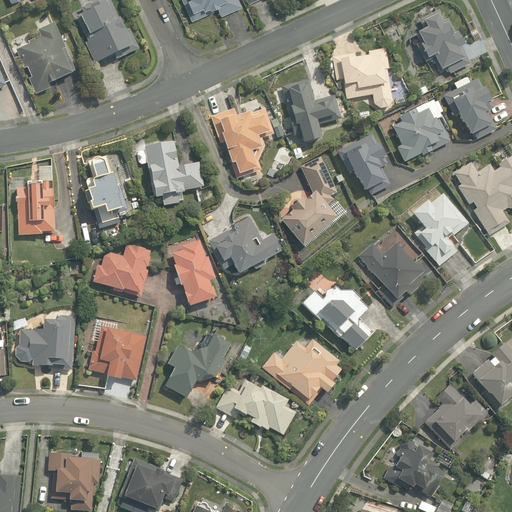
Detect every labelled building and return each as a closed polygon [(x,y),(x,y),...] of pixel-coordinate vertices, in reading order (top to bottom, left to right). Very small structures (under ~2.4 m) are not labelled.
[(106,0),(75,13),(78,19),(98,66),(139,49),(128,22),(119,26),(108,0),(106,0)] [(183,0),(181,1),(191,25),(219,13),(222,19),(243,10),(238,0),(183,0)] [(455,35),(447,17),(444,10),(422,20),(426,30),(420,33),(425,45),(420,47),(427,62),(435,58),(443,74),(450,71),(451,74),(470,66),(462,49),(465,47),(459,33),(455,35)] [(32,48),(19,53),(36,95),(52,89),(51,86),(76,76),(54,24),(27,36),(32,48)] [(369,51),(369,57),(334,62),(336,82),(343,81),(346,102),(374,98),(375,110),(395,107),(387,49),(369,51)] [(479,76),(443,94),(454,118),(459,115),(473,143),(494,133),(486,117),(497,112),(479,76)] [(309,82),(282,89),(293,137),(302,135),(305,148),(324,143),(318,122),(341,116),(337,97),(314,103),(309,82)] [(403,125),(394,129),(401,146),(397,148),(403,164),(451,144),(434,103),(400,117),(403,125)] [(233,109),(209,117),(219,146),(224,144),(232,168),(235,166),(239,176),(260,169),(256,156),(265,153),(260,139),(273,134),(264,108),(236,118),(233,109)] [(360,143),(339,153),(336,154),(346,176),(353,172),(365,198),(389,187),(381,169),(390,165),(373,128),(357,136),(360,143)] [(174,142),(146,148),(145,148),(158,201),(186,195),(185,193),(206,188),(200,163),(180,167),(174,142)] [(461,187),(458,188),(469,206),(473,204),(476,210),(473,211),(487,236),(508,224),(501,212),(507,209),(510,214),(511,212),(511,157),(507,148),(473,168),(471,165),(454,174),(461,187)] [(84,182),(88,194),(95,215),(107,210),(110,218),(129,211),(108,155),(88,162),(94,178),(84,182)] [(323,157),(301,169),(314,196),(281,223),(303,250),(339,220),(327,205),(340,194),(323,157)] [(28,187),(16,188),(19,237),(56,234),(53,181),(28,183),(28,187)] [(442,193),(414,214),(423,225),(412,233),(438,268),(457,253),(448,242),(468,227),(442,193)] [(233,229),(210,243),(224,267),(232,261),(241,276),(283,252),(272,232),(260,239),(246,215),(230,224),(233,229)] [(177,265),(174,266),(190,309),(219,298),(212,281),(217,279),(201,239),(171,250),(177,265)] [(97,264),(92,285),(141,297),(152,252),(127,246),(124,257),(105,252),(102,265),(97,264)] [(373,246),(357,261),(376,281),(370,287),(391,308),(425,276),(397,246),(384,258),(373,246)] [(313,290),(298,305),(321,329),(325,325),(353,354),(373,335),(360,321),(369,313),(347,290),(342,295),(335,287),(322,300),(313,290)] [(75,319),(60,317),(59,323),(43,322),(42,330),(20,327),(16,364),(70,370),(75,319)] [(148,337),(101,326),(99,325),(88,370),(108,375),(107,379),(124,383),(125,378),(137,381),(148,337)] [(199,354),(180,345),(170,368),(175,370),(166,391),(191,402),(199,383),(211,388),(229,346),(206,336),(199,354)] [(259,367),(261,369),(289,392),(291,389),(308,403),(320,389),(329,397),(337,388),(332,384),(346,368),(313,340),(305,349),(296,341),(281,359),(272,352),(259,367)] [(471,372),(473,375),(502,408),(511,399),(511,354),(504,345),(471,372)] [(288,403),(244,379),(242,377),(234,390),(227,386),(215,409),(237,422),(241,414),(252,420),(249,425),(267,435),(271,429),(284,437),(297,413),(286,406),(288,403)] [(422,423),(424,425),(451,452),(490,415),(455,379),(437,397),(442,403),(422,423)] [(395,490),(400,482),(434,500),(447,476),(427,465),(434,453),(421,446),(415,457),(406,452),(397,470),(390,467),(382,483),(395,490)] [(50,451),(49,454),(47,473),(55,474),(53,499),(70,501),(69,510),(86,511),(92,511),(97,462),(80,460),(80,454),(50,451)] [(181,479),(136,460),(120,499),(151,511),(160,511),(167,495),(174,498),(181,479)] [(2,472),(0,471),(0,511),(13,511),(16,479),(2,478),(2,472)]
